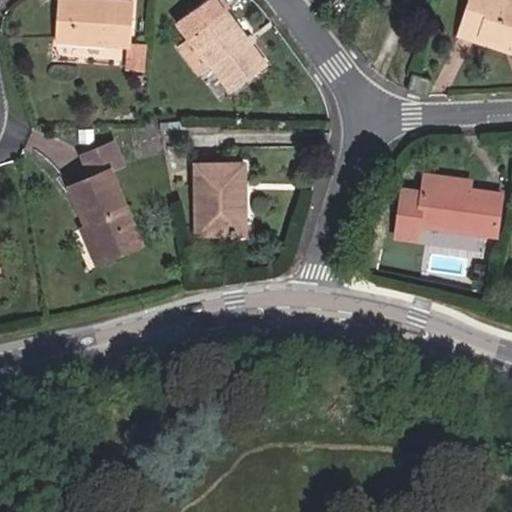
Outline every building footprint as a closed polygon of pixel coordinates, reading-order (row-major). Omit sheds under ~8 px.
[(131,46),(134,2),(104,0),(59,0),(57,41),(131,46)] [(219,0),(206,0),(179,21),(192,37),(213,65),(233,91),(268,65),(219,0)] [(479,35),(511,45),(511,2),(503,0),(471,0),(464,22),(481,27),(479,35)] [(460,35),(511,52),(511,45),(479,35),(481,27),(464,22),(460,35)] [(200,74),(213,65),(192,37),(179,46),(200,74)] [(61,43),(60,54),(124,59),(125,48),(61,43)] [(429,80),(414,76),(410,90),(424,95),(429,80)] [(92,177),(70,186),(86,226),(90,224),(105,259),(143,243),(112,169),(123,164),(114,142),(83,155),(92,177)] [(236,234),(236,200),(244,200),(244,164),(197,164),(197,234),(236,234)] [(471,181),(426,175),(424,183),(470,189),(471,181)] [(497,237),(502,194),(470,189),(424,183),(423,193),(403,190),(397,240),(417,242),(419,226),(497,237)] [(236,234),(245,234),(244,200),(236,200),(236,234)] [(82,228),(97,263),(105,259),(90,224),(86,226),(82,228)]
